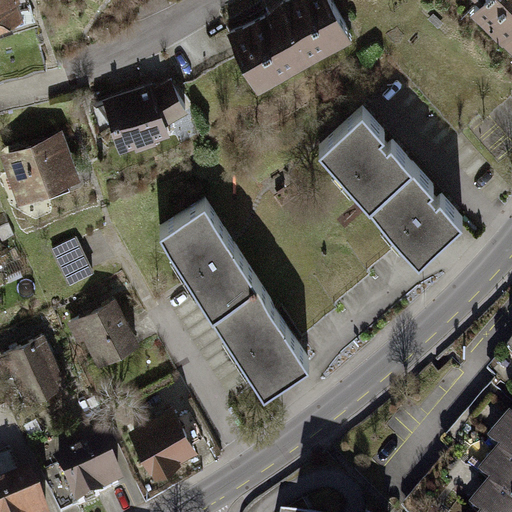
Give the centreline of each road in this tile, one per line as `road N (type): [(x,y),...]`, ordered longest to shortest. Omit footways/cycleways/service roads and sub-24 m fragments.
road 1 (tertiary): [(511,240),(452,308),(306,433),(194,507)]
road 2 (residential): [(211,0),(83,75),(0,92)]
road 3 (track): [(246,474),(155,295)]
